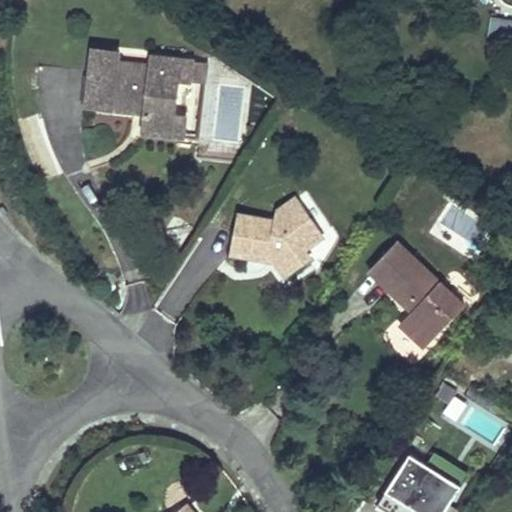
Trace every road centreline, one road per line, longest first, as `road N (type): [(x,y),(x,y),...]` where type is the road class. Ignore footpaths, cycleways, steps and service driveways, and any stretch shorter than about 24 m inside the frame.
road 1 (residential): [(170,388),(46,286),(0,264)]
road 2 (residential): [(4,478),(32,441),(95,396),(170,388)]
road 3 (residential): [(170,388),(232,440),(287,511)]
